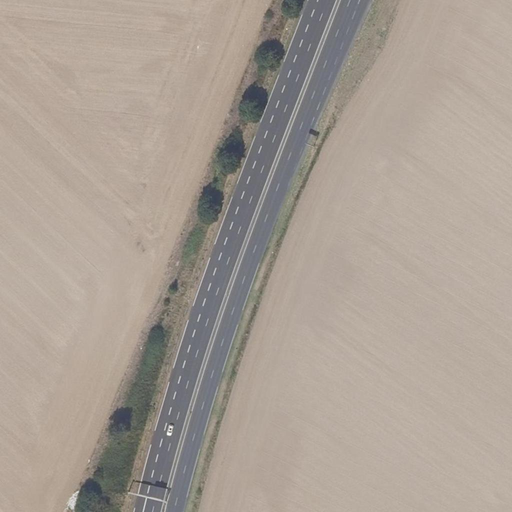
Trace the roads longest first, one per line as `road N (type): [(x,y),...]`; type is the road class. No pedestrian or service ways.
road 1 (unknown): [(79,511),(129,373),(182,269),(213,160),(277,0)]
road 2 (primary): [(174,511),(223,340),(315,92)]
road 3 (primary): [(298,75),(180,407)]
